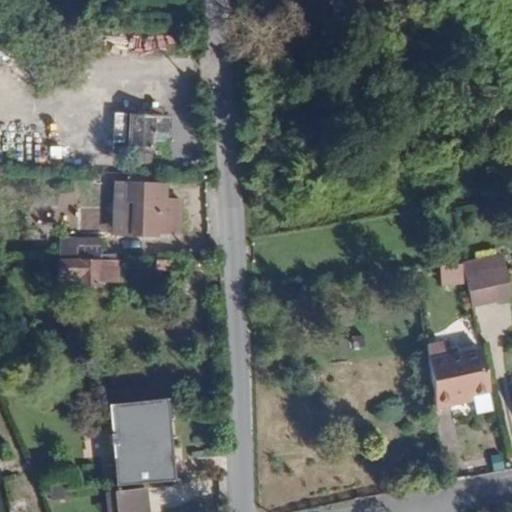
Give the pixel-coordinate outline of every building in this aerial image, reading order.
[(159,133),(160,116),(148,116),(138,116),(118,117),(118,151),(120,151),(120,162),(141,162),(142,134),(159,133)] [(118,203),(118,186),(106,185),(105,237),(125,237),(125,217),(117,217),(118,203)] [(148,186),(128,186),(118,186),(118,203),(126,203),(125,217),(125,237),(148,237),(148,234),(172,235),(173,202),(148,202),(148,186)] [(117,217),(125,217),(126,203),(118,203),(117,217)] [(53,262),(98,261),(98,256),(97,237),(53,238),(53,258),(53,262)] [(112,261),(98,261),(53,262),(54,280),(75,280),(75,289),(93,287),(93,283),(114,283),(114,261),(112,261)] [(165,272),(165,261),(152,261),(151,273),(165,272)] [(500,269),(462,277),(469,310),(508,300),(500,269)] [(478,350),(428,361),(435,410),(450,406),(449,401),(487,394),(478,350)] [(64,394),(60,375),(38,380),(42,398),(64,394)] [(111,451),(113,468),(157,462),(155,441),(163,440),(160,406),(106,412),(107,420),(113,419),(116,450),(111,451)] [(113,419),(107,420),(111,451),(116,450),(113,419)] [(116,486),(154,484),(154,481),(152,467),(166,465),(163,440),(155,441),(157,462),(113,468),(116,486)] [(168,480),(166,465),(152,467),(154,481),(168,480)] [(143,511),(140,488),(117,491),(119,511),(143,511)] [(62,499),(62,491),(50,492),(47,492),(48,501),(62,499)] [(119,511),(117,491),(109,492),(112,511),(119,511)]
